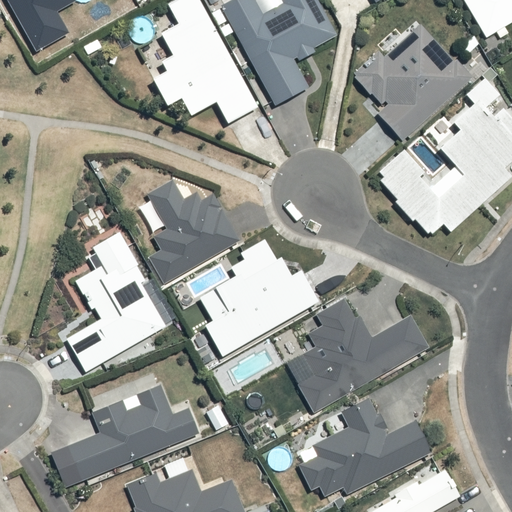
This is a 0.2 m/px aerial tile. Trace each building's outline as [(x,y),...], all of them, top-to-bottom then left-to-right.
[(7,0),(36,51),(68,33),(57,12),(76,1),(75,0),(7,0)] [(157,83),(173,109),(184,102),(197,122),(221,108),(231,124),(263,104),(202,0),(185,0),(173,8),(184,24),(165,36),(178,56),(165,64),(171,74),(157,83)] [(257,0),(243,0),(227,9),(278,108),(312,90),(298,64),(319,52),(318,50),(341,39),(320,0),(284,0),(287,4),(266,15),(257,0)] [(365,0),(370,8),(384,0),(365,0)] [(511,0),(467,0),(491,40),(499,35),(503,41),(511,36),(511,31),(511,30),(511,28),(511,0)] [(380,115),(404,143),(491,71),(484,62),(455,59),(424,24),(387,57),(385,54),(358,78),(386,109),(380,115)] [(410,148),(382,173),(389,180),(385,183),(404,203),(400,207),(416,226),(420,222),(434,238),(447,227),(454,234),(511,182),(511,172),(509,170),(511,166),(511,110),(509,107),(499,116),(484,99),(455,124),(463,133),(443,151),(464,175),(455,183),(438,165),(431,172),(410,148)] [(153,256),(166,284),(244,243),(222,195),(206,203),(200,190),(187,196),(179,178),(152,191),(170,230),(158,235),(165,250),(153,256)] [(70,339),(89,372),(173,328),(147,285),(154,280),(126,233),(97,250),(107,266),(81,281),(104,319),(70,339)] [(209,328),(227,359),(326,302),(306,269),(299,273),(290,257),(285,260),(271,237),(243,253),(247,260),(234,268),(240,277),(201,300),(216,324),(209,328)] [(302,386),(319,411),(434,343),(419,317),(409,324),(406,319),(377,337),(348,296),(318,317),(324,327),(310,336),(317,346),(303,356),(317,376),(302,386)] [(130,413),(127,405),(98,416),(106,436),(71,449),(82,480),(206,436),(197,411),(179,417),(168,389),(141,400),(144,408),(130,413)] [(348,490),(351,496),(438,450),(420,416),(396,429),(380,398),(342,418),(348,429),(314,447),(319,456),(302,465),(316,491),(323,487),(329,499),(348,490)] [(247,511),(233,479),(206,492),(196,470),(164,485),(160,476),(129,490),(139,511),(247,511)] [(443,471),(370,511),(433,511),(458,498),(443,471)] [(0,511),(21,511),(10,487),(0,491),(0,511)]
